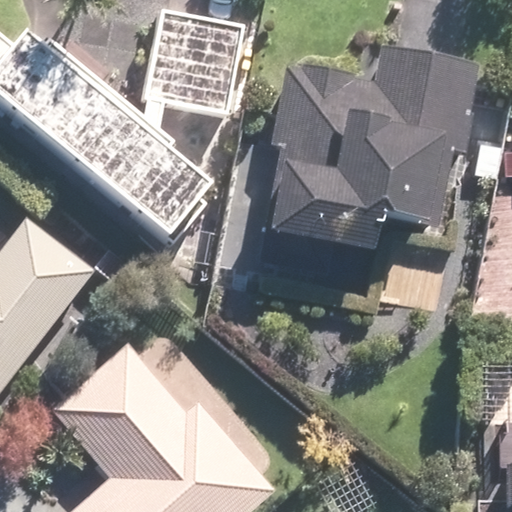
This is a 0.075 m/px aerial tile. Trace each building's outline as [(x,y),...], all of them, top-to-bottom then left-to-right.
[(226,38),(149,23),(133,104),(210,119),(226,38)] [(0,131),(137,247),(181,196),(0,42),(0,131)] [(266,61),(242,246),(421,268),(444,83),(266,61)] [(0,358),(85,283),(0,187),(0,358)] [(63,511),(245,511),(267,493),(131,340),(37,423),(93,486),(63,511)] [(511,511),(511,481),(503,482),(505,511),(511,511)]
